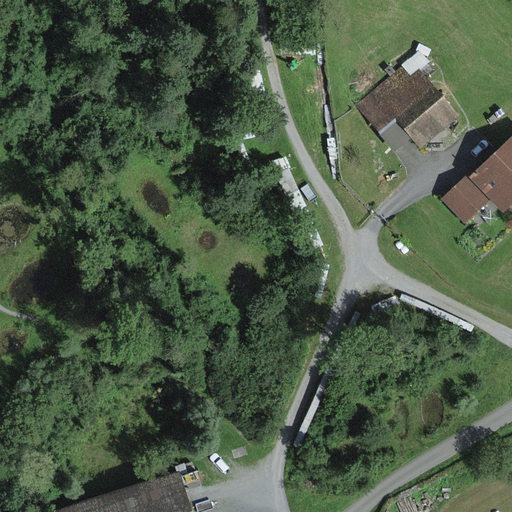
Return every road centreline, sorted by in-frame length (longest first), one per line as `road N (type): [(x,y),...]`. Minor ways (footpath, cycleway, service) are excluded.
road 1 (track): [(293,511),(280,453),(350,293),(357,251),(292,130),(258,0)]
road 2 (unclassified): [(355,511),(511,411)]
